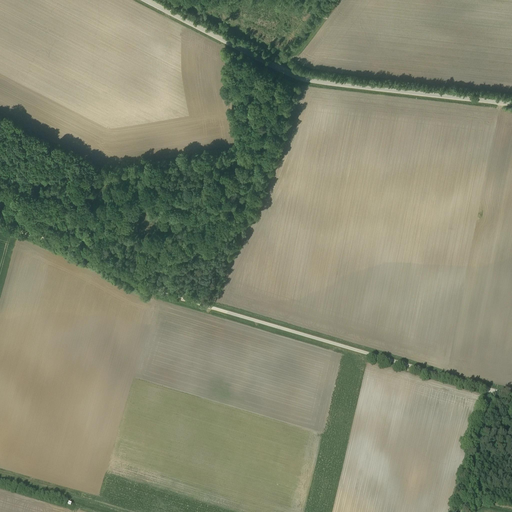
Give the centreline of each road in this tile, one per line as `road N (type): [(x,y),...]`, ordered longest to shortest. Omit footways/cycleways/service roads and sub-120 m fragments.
road 1 (unclassified): [(0,226),(81,247),(169,294),(493,390)]
road 2 (unclassified): [(511,103),(313,80),(145,0)]
road 3 (track): [(511,394),(493,390),(459,511)]
